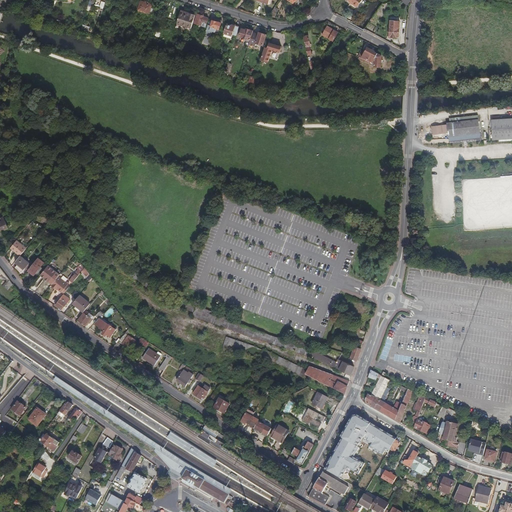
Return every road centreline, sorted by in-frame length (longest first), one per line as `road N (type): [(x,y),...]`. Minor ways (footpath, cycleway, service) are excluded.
road 1 (residential): [(0,260),(30,297),(308,477)]
road 2 (residential): [(0,347),(156,461),(162,469),(150,496),(157,502)]
road 3 (tertiary): [(391,289),(401,257),(412,59)]
road 4 (tertiary): [(350,399),(456,460),(511,477)]
road 5 (residential): [(190,0),(276,27),(318,10)]
